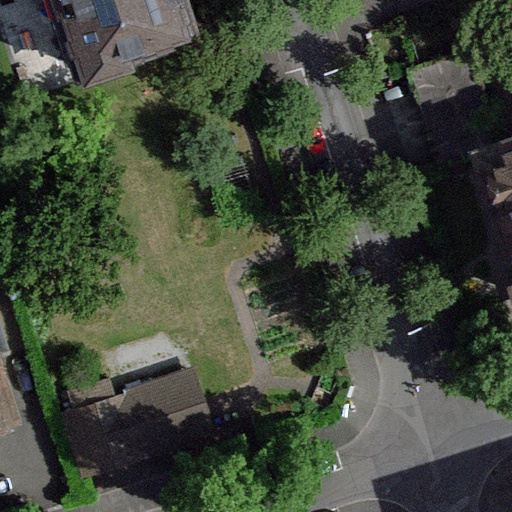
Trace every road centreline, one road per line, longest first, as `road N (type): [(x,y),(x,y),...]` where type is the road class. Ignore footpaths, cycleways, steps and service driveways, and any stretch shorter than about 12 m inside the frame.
road 1 (residential): [(286,0),(433,453)]
road 2 (residential): [(254,511),(433,453)]
